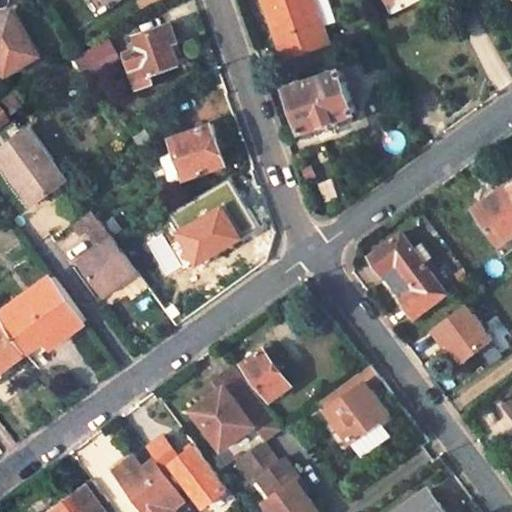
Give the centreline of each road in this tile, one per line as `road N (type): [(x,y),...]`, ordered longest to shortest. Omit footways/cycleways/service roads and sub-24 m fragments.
road 1 (unclassified): [(0,479),(313,252)]
road 2 (unclassified): [(508,511),(313,252)]
road 3 (unclassified): [(313,252),(218,0)]
road 4 (unclassified): [(313,252),(511,109)]
